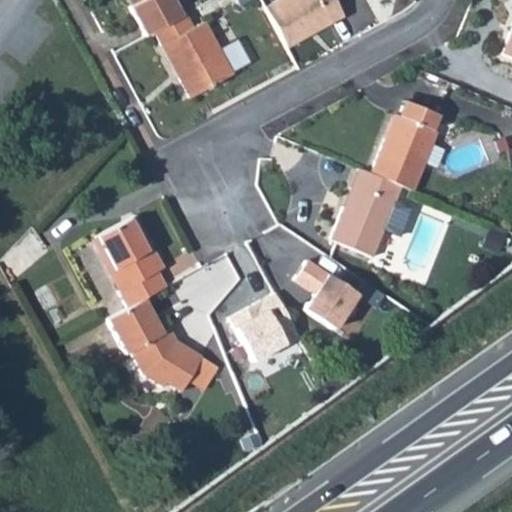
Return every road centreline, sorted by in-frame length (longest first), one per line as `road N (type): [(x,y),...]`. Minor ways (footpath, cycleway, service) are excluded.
road 1 (residential): [(442,0),(415,28),(186,153),(209,198)]
road 2 (trunk): [(511,380),(322,511)]
road 3 (trunk): [(399,511),(511,435)]
